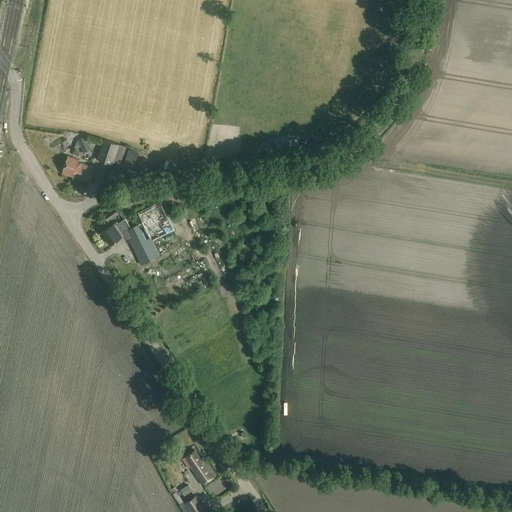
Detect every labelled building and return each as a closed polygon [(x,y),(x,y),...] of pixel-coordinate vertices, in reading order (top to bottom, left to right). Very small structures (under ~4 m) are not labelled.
[(271,150),(290,147),(288,137),(269,140),(271,150)] [(85,138),(78,141),(84,153),(91,150),(85,138)] [(113,164),(119,145),(104,140),(98,159),(113,164)] [(89,183),(94,168),(77,163),(77,161),(67,157),(62,171),(64,172),(63,174),(89,183)] [(112,170),(109,180),(114,182),(118,172),(112,170)] [(167,216),(160,202),(138,213),(143,223),(132,229),(126,219),(119,224),(118,221),(102,232),(110,245),(122,236),(124,240),(127,237),(142,266),(160,257),(153,242),(175,231),(172,225),(186,218),(181,208),(167,216)] [(108,222),(119,214),(115,208),(103,216),(108,222)] [(212,259),(167,278),(178,303),(223,284),(212,259)] [(201,461),(194,450),(182,459),(189,469),(191,467),(193,471),(192,471),(203,486),(217,476),(204,459),(201,461)] [(236,501),(243,491),(236,487),(229,496),(236,501)] [(208,511),(196,495),(180,506),(183,511),(208,511)]
